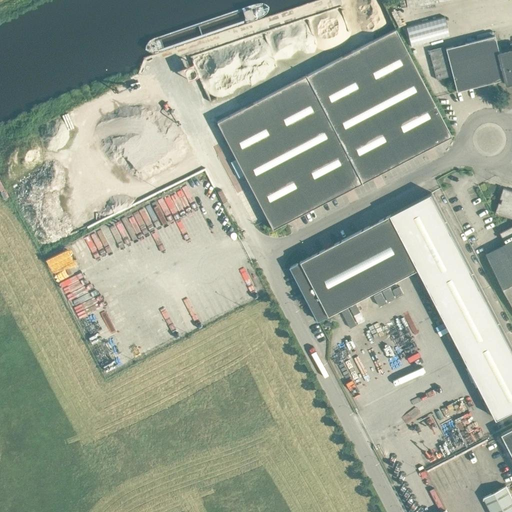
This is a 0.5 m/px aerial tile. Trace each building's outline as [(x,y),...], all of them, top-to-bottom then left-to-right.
[(449,137),(451,136),(395,29),(307,74),(363,182),(449,137)] [(511,85),(511,50),(499,54),(494,35),(445,48),(456,91),(505,79),(506,83),(507,83),(507,84),(511,85)] [(272,228),(362,182),(307,74),(216,121),(272,228)] [(4,170),(0,171),(0,173),(5,186),(10,184),(4,170)] [(511,190),(503,188),(504,189),(501,198),(500,198),(502,199),(501,203),(499,202),(499,203),(500,203),(497,212),(496,212),(496,213),(511,217),(511,226),(500,232),(506,243),(487,253),(511,302),(511,190)] [(305,301),(309,301),(319,320),(419,268),(497,418),(511,410),(511,346),(432,193),(300,261),(298,261),(297,263),(290,266),(305,294),(305,301)] [(120,220),(109,225),(114,236),(125,232),(120,220)] [(110,329),(102,333),(104,338),(112,334),(110,329)] [(395,423),(399,429),(414,420),(409,413),(395,423)] [(511,427),(502,433),(511,451),(511,427)] [(447,452),(455,449),(454,444),(445,448),(447,452)] [(511,511),(511,497),(506,485),(484,497),(491,511),(511,511)] [(447,492),(442,494),(445,504),(450,502),(447,492)]
